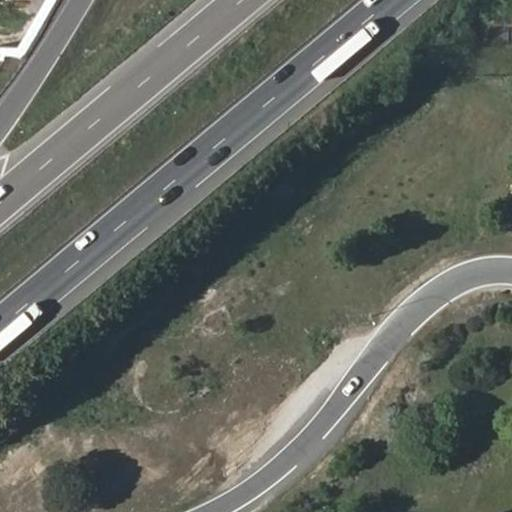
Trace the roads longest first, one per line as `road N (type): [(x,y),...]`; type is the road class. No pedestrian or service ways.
road 1 (motorway): [(0,328),(395,0)]
road 2 (motorway): [(211,511),(284,465),(426,301),(469,276),(511,274)]
road 3 (motorway): [(248,0),(0,207)]
road 4 (motorway): [(79,0),(0,123)]
